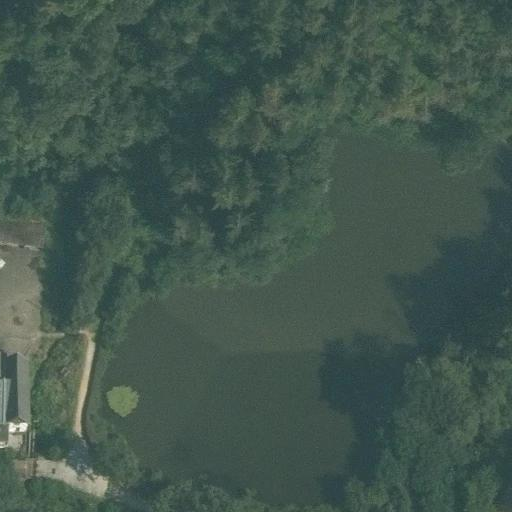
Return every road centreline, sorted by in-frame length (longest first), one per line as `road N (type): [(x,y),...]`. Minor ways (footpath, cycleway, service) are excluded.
road 1 (track): [(91,338),(141,172),(188,63),(234,0)]
road 2 (track): [(76,474),(91,338)]
